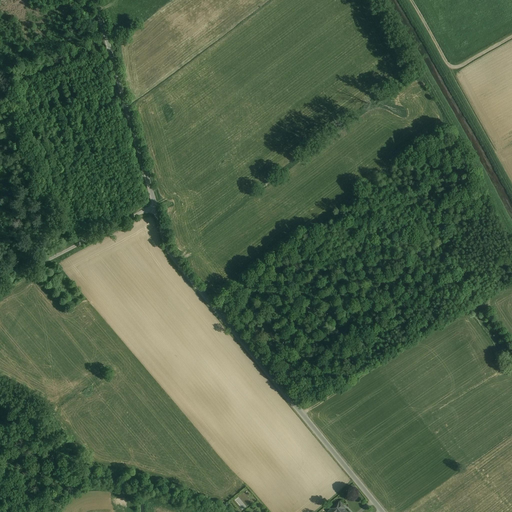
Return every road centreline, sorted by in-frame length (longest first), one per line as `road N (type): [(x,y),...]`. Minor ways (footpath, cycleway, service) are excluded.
road 1 (unclassified): [(382,511),(171,255),(155,205)]
road 2 (track): [(301,413),(511,283)]
road 3 (unclassified): [(155,205),(95,0)]
road 4 (unclassified): [(0,285),(155,205)]
road 5 (track): [(511,36),(450,65),(410,0)]
